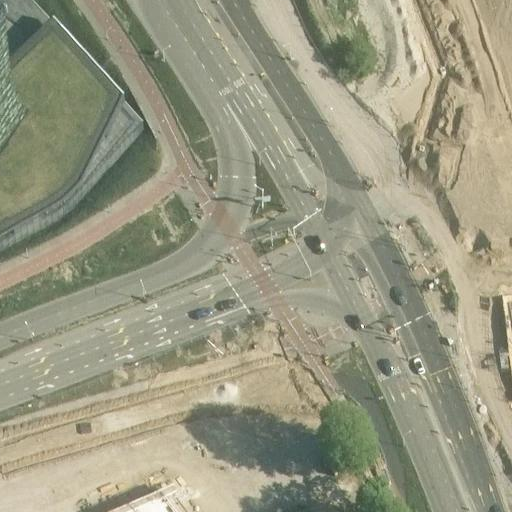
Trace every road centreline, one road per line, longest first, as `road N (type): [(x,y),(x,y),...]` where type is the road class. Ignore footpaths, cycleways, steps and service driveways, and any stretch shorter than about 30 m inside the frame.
road 1 (secondary): [(424,183),(0,346)]
road 2 (secondary): [(0,388),(384,235)]
road 3 (primary): [(453,19),(452,118),(424,183)]
road 4 (primary): [(453,19),(508,163)]
road 5 (primary): [(384,235),(460,243),(511,274)]
road 6 (secondary): [(384,235),(511,187)]
